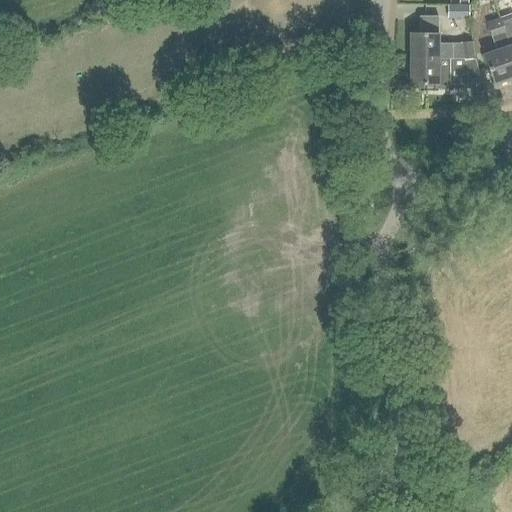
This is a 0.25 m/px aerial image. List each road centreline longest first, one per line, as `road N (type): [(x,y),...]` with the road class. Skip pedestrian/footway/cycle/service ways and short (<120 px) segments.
road 1 (unclassified): [(364,511),(385,450),(392,392),(381,247),(409,188)]
road 2 (unclassified): [(409,188),(386,161),(374,126),(381,0)]
